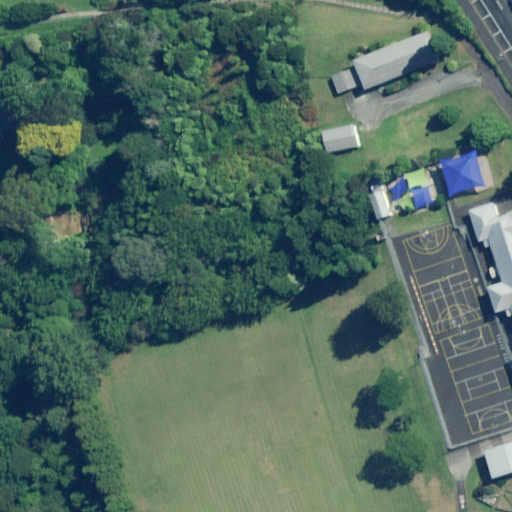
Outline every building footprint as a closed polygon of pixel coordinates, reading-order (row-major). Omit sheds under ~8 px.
[(440,62),(428,33),(357,61),(369,90),(440,62)] [(360,87),(353,70),(334,77),(340,94),(360,87)] [(359,147),(354,126),(324,132),(329,154),(359,147)] [(393,216),(381,180),(369,184),(381,220),(393,216)] [(511,212),(483,223),(511,303),(511,212)] [(511,439),(485,448),(493,477),(511,471),(511,439)]
